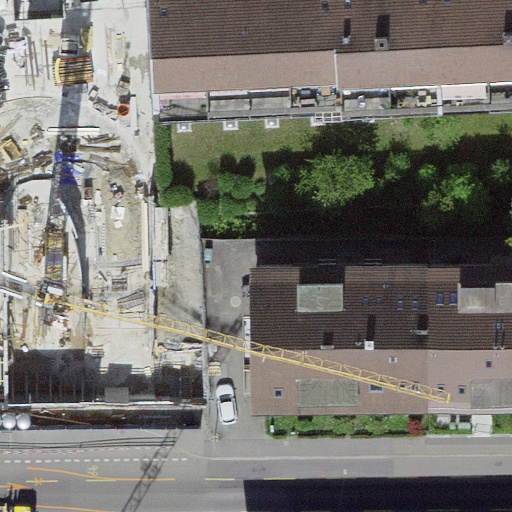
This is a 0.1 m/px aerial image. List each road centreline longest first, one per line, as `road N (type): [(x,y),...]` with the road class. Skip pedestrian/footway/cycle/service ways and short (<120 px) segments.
road 1 (primary): [(174,495),(511,489)]
road 2 (primary): [(0,495),(174,495)]
